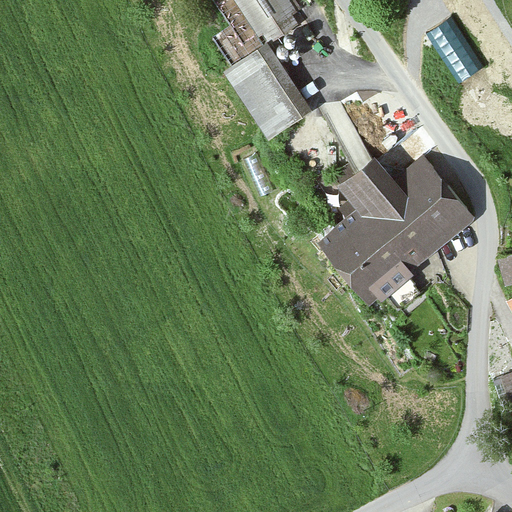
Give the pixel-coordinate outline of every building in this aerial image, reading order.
[(298,18),(286,0),(233,0),(262,42),(298,18)] [(449,19),(428,35),(462,82),(484,66),(449,19)] [(227,72),(274,137),(314,109),(267,43),(227,72)] [(371,301),(473,218),(421,156),(395,177),(379,157),(342,187),(360,209),(322,240),(371,301)] [(511,254),(500,258),(508,284),(511,282),(511,254)]
